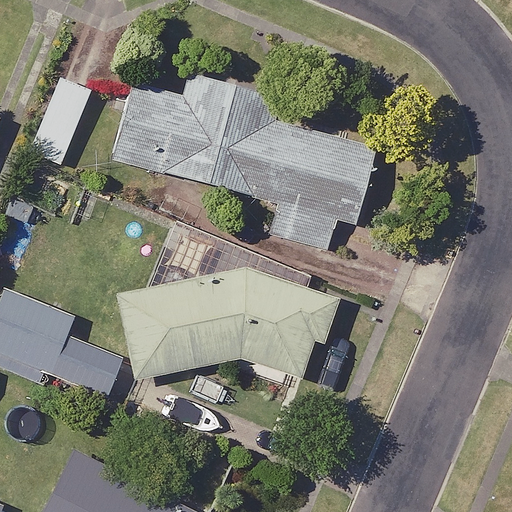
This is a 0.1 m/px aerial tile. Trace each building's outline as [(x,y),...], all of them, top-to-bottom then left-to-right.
[(264,89),(175,67),(170,89),(125,78),(106,155),(273,196),(264,230),(321,244),(329,213),(349,218),(369,137),(304,121),(259,110),(264,89)] [(86,84),(54,72),(26,149),(59,161),(86,84)] [(235,353),(299,375),(309,340),(322,343),(335,293),(236,264),(113,288),(129,373),(235,353)] [(68,314),(0,286),(0,350),(101,391),(116,353),(61,331),(68,314)] [(202,511),(65,444),(31,511),(202,511)]
